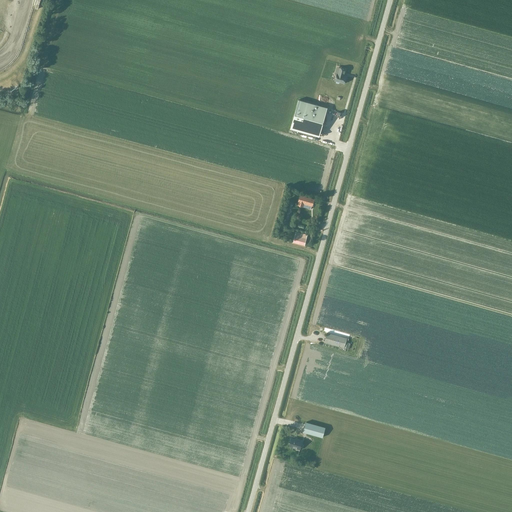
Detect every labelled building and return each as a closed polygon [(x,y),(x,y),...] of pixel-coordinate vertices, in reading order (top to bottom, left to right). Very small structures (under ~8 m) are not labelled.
[(337,73),(335,81),(336,81),(336,82),(336,83),(338,83),(339,83),(339,82),(344,84),(346,76),(344,75),(346,69),(339,68),(337,74),(337,73)] [(327,108),(298,100),(290,129),(319,137),(327,108)] [(314,199),(305,197),(305,196),(300,195),(297,206),(303,208),(303,207),(311,209),(311,206),(312,206),(314,199)] [(307,234),(296,231),(293,243),(305,246),(307,234)] [(344,348),(347,338),(327,333),(324,343),(344,348)] [(322,437),(325,427),(306,422),(303,432),(322,437)] [(300,449),(302,441),(298,440),(291,438),(289,446),(300,449)]
